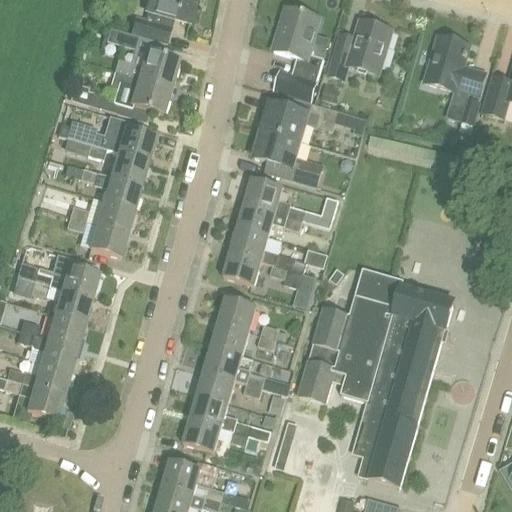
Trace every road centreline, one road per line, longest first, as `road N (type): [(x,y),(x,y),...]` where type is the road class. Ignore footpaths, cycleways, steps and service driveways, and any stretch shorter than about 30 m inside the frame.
road 1 (residential): [(119,475),(242,0)]
road 2 (residential): [(466,511),(511,368)]
road 3 (residential): [(0,481),(13,451),(29,448),(119,475)]
